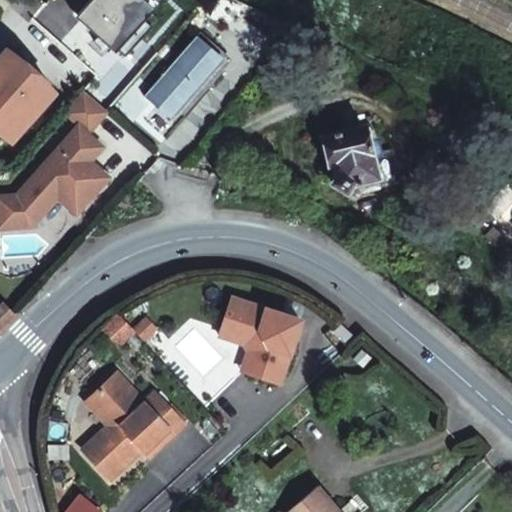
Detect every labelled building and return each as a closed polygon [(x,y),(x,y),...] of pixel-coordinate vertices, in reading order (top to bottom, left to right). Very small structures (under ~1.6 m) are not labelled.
[(114,9),(98,26),(124,49),(119,55),(123,59),(132,68),(135,69),(143,59),(156,46),(114,9)] [(2,51),(0,52),(0,131),(8,138),(46,89),(11,58),(2,51)] [(86,165),(98,152),(83,139),(103,117),(79,96),(59,116),(74,130),(10,199),(0,198),(0,230),(25,230),(52,201),(70,219),(103,183),(93,174),(85,174),(85,166),(86,165)] [(389,145),(378,148),(370,114),(361,116),(363,125),(319,134),(328,166),(335,165),(338,178),(332,183),(341,195),(347,191),(397,179),(389,145)] [(188,151),(177,142),(155,165),(175,168),(188,151)] [(0,330),(14,315),(6,303),(3,300),(0,303),(0,330)] [(116,331),(99,313),(85,327),(102,345),(116,331)] [(339,325),(330,335),(340,344),(349,335),(339,325)] [(82,409),(98,426),(91,432),(68,454),(96,484),(129,455),(133,459),(142,450),(148,455),(173,431),(147,404),(136,412),(108,383),(82,409)] [(91,432),(98,426),(82,409),(76,415),(91,432)] [(148,455),(142,450),(133,459),(138,464),(148,455)] [(345,511),(346,511),(320,487),(295,511),(345,511)]
